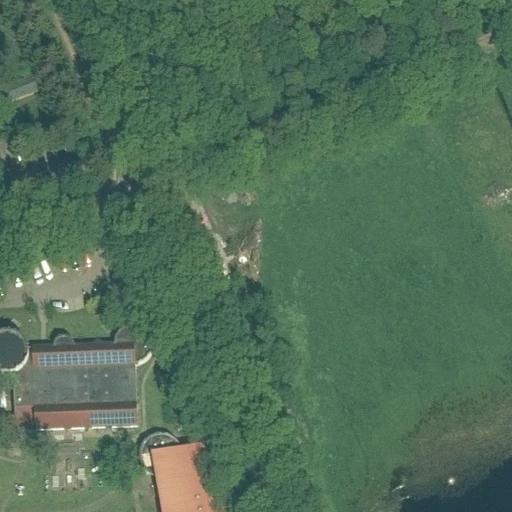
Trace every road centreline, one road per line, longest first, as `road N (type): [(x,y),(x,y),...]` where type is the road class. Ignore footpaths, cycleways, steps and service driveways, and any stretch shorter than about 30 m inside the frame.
road 1 (track): [(46,0),(129,192),(511,27)]
road 2 (unclassified): [(0,251),(129,192)]
